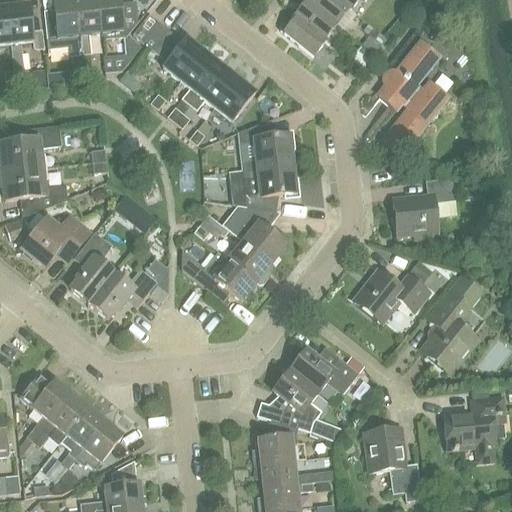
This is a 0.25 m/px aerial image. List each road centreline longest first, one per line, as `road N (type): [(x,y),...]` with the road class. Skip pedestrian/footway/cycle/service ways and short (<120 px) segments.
road 1 (residential): [(297,297),(353,224),(346,132),(209,9)]
road 2 (residential): [(181,367),(110,373),(22,306)]
road 3 (residential): [(418,407),(297,297)]
road 4 (residential): [(192,511),(181,367)]
road 5 (residential): [(181,367),(253,352),(297,297)]
